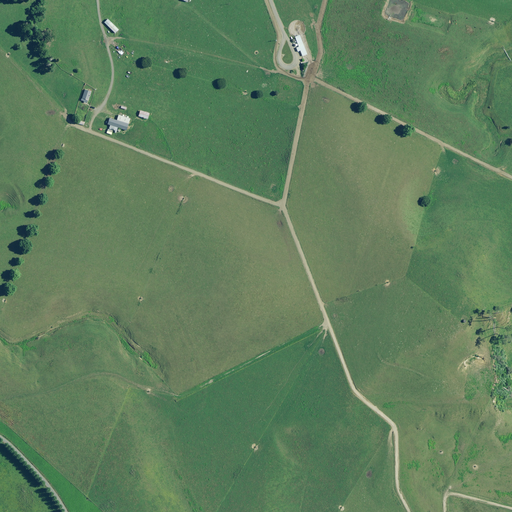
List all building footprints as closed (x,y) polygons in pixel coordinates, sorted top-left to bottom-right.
[(119,30),(108,19),(104,23),(115,33),(119,30)] [(307,54),(300,35),(295,37),(299,47),(296,48),(298,52),(300,51),(302,56),(307,54)] [(83,102),(86,103),(87,102),(88,102),(92,92),(85,90),(81,101),(84,102),(83,102)] [(149,113),(140,110),(138,116),(147,119),(149,113)] [(130,119),(119,115),(117,120),(110,118),(108,124),(110,125),(109,129),(115,131),(115,133),(116,133),(118,128),(126,130),(130,119)]
